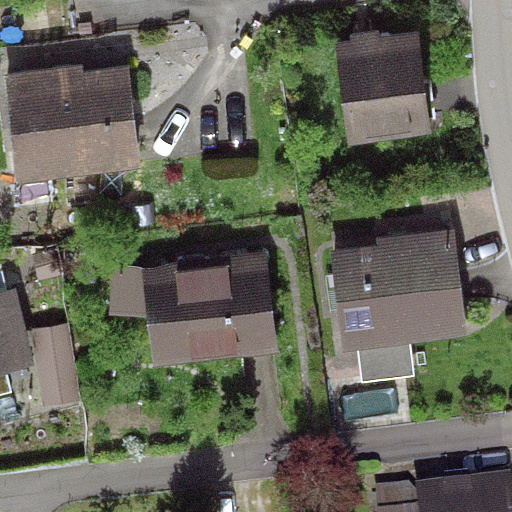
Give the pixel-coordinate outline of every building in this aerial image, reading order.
[(420,33),(341,43),(353,130),(432,119),(420,33)] [(123,61),(12,76),(24,162),(135,146),(123,61)] [(447,232),(334,244),(343,331),(457,319),(447,232)] [(270,251),(142,269),(154,361),(283,343),(270,251)] [(13,280),(0,283),(0,363),(35,353),(13,280)] [(499,511),(497,491),(427,501),(428,511),(499,511)]
